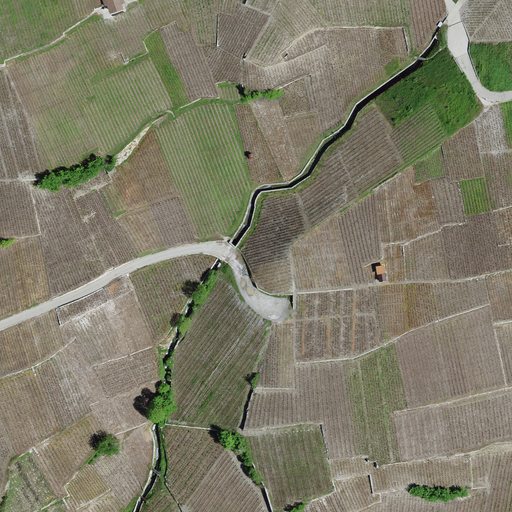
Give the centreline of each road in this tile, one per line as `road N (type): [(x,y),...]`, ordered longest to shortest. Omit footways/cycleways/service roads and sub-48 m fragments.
road 1 (track): [(0,325),(136,265),(207,247),(231,255),(254,301),(278,309)]
road 2 (unclassified): [(511,96),(486,96),(474,86),(447,0)]
